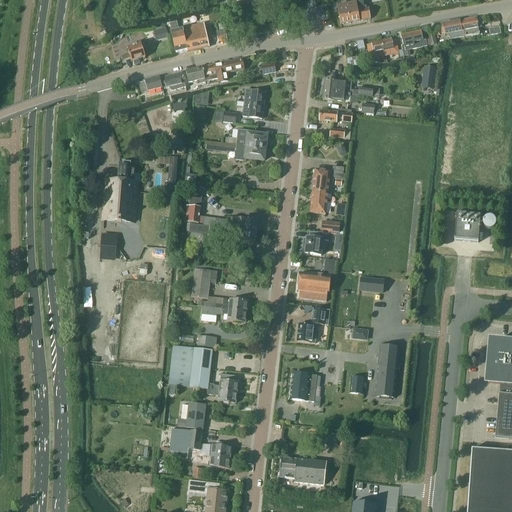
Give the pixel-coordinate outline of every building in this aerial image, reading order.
[(364,10),(363,2),(337,7),(340,25),(370,20),(368,10),(364,10)] [(461,21),(464,37),(471,36),(471,37),(479,35),(478,29),(476,18),(461,21)] [(464,37),(461,21),(442,25),(443,29),(441,30),(442,34),(444,34),(444,35),(449,35),(450,40),(464,38),(464,37)] [(229,32),(239,31),(237,23),(228,25),(229,32)] [(187,53),(209,48),(204,25),(182,30),(182,32),(171,34),(176,54),(186,51),(187,53)] [(410,34),(414,50),(427,47),(425,41),(422,41),(420,32),(410,34)] [(430,46),(436,45),(434,33),(427,34),(430,46)] [(410,34),(401,36),(405,52),(403,53),(404,58),(410,56),(409,51),(414,50),(410,34)] [(381,41),(385,57),(398,53),(395,39),(391,40),(391,39),(381,41)] [(370,60),(385,57),(381,41),(371,44),(371,45),(366,46),(370,60)] [(131,63),(145,59),(141,45),(127,49),(131,63)] [(214,65),(217,80),(218,84),(228,82),(226,74),(244,70),(241,60),(214,65)] [(205,82),(217,80),(214,65),(201,68),(185,72),(188,84),(196,82),(197,85),(205,83),(205,82)] [(261,67),(263,76),(275,73),(274,65),(261,67)] [(170,92),(186,88),(182,73),(161,78),(164,89),(169,88),(170,92)] [(141,94),(162,89),(159,79),(145,82),(139,84),(141,94)] [(324,90),(350,93),(350,96),(358,96),(372,98),(373,90),(359,89),(358,92),(351,91),(352,84),(325,81),(324,90)] [(344,103),(345,97),(350,98),(350,96),(350,93),(324,90),(323,101),(327,101),(327,103),(332,104),(332,102),(344,103)] [(243,108),(242,118),(262,120),(263,108),(265,93),(251,92),(245,91),(244,102),(243,108)] [(180,104),(172,105),(173,113),(181,112),(180,104)] [(374,115),(374,108),(375,106),(362,105),(361,114),(374,115)] [(222,124),(223,112),(215,111),(214,123),(222,124)] [(337,114),(320,112),(319,122),(336,123),(336,119),(343,119),(342,123),(351,124),(352,115),(343,114),(343,115),(337,114)] [(223,124),(235,125),(235,117),(224,115),(223,124)] [(343,140),(344,132),(330,130),(329,138),(343,140)] [(230,146),(266,150),(267,144),(268,143),(269,139),(268,138),(268,137),(249,135),(250,132),(239,131),(238,140),(230,139),(230,146)] [(266,155),(266,150),(230,146),(209,144),(208,149),(237,152),(236,161),(246,162),(247,160),(265,162),(265,161),(266,160),(267,156),(266,155)] [(105,220),(135,222),(137,193),(138,184),(133,183),(134,165),(121,164),(120,176),(118,176),(118,183),(108,182),(105,220)] [(312,192),(328,194),(330,172),(315,170),(313,184),(312,185),(311,189),(313,190),(312,192)] [(168,180),(168,188),(175,188),(176,180),(168,180)] [(325,215),(328,194),(312,192),(312,194),(311,195),(310,198),(311,200),(311,206),(310,214),(325,215)] [(190,225),(209,227),(209,226),(214,227),(215,220),(199,218),(200,208),(201,196),(190,195),(189,207),(184,207),(183,223),(190,224),(190,225)] [(478,244),(480,218),(456,216),(454,242),(478,244)] [(229,229),(255,232),(255,230),(256,230),(257,224),(256,223),(256,222),(240,220),(241,218),(232,217),(231,229),(229,229)] [(487,231),(489,231),(491,231),(493,230),(494,229),(495,227),(495,225),(495,223),(494,221),(493,220),(491,219),(489,218),(487,219),(485,220),(484,221),(483,223),(483,225),(483,227),(484,229),(485,230),(487,231)] [(322,223),(321,232),(338,234),(339,225),(322,223)] [(255,235),(255,232),(229,229),(229,235),(239,236),(238,241),(254,243),(254,241),(255,240),(256,235),(255,235)] [(322,241),(325,241),(326,234),(316,233),(316,240),(306,239),(305,255),(320,257),(322,241)] [(102,238),(101,248),(110,248),(110,238),(102,238)] [(335,262),(332,261),(325,260),(323,277),(299,274),(297,292),(299,292),(298,299),(326,303),(327,294),(328,294),(330,278),(333,278),(335,262)] [(207,300),(209,284),(211,272),(195,270),(191,298),(207,300)] [(361,279),(359,292),(382,294),(383,282),(361,279)] [(229,300),(229,302),(223,301),(223,305),(198,302),(198,308),(202,308),(246,313),(246,311),(247,311),(248,305),(247,304),(247,302),(229,300)] [(304,307),(303,315),(306,315),(312,311),(312,307),(304,307)] [(246,313),(202,308),(201,315),(221,318),(222,315),(227,316),(226,321),(245,324),(245,323),(246,321),(247,316),(246,316),(246,313)] [(298,325),(296,343),(315,345),(317,325),(328,327),(328,320),(329,312),(323,311),(314,310),(312,325),(311,327),(298,325)] [(216,349),(217,339),(198,337),(197,347),(216,349)] [(511,346),(491,344),(490,360),(491,360),(491,368),(489,368),(488,384),(499,385),(500,385),(499,394),(498,394),(495,439),(511,440),(511,346)] [(219,393),(236,394),(237,391),(238,392),(238,386),(237,385),(238,383),(236,383),(236,378),(221,376),(220,387),(214,386),(208,385),(212,351),(172,347),(168,386),(206,390),(206,391),(214,392),(214,391),(219,392),(219,393)] [(378,355),(374,397),(394,399),(398,357),(399,349),(379,347),(378,355)] [(293,374),(290,401),(306,403),(314,403),(317,377),(309,376),(293,374)] [(362,395),(364,379),(351,378),(350,394),(362,395)] [(236,397),(236,394),(219,393),(218,403),(235,405),(235,403),(236,402),(237,397),(236,397)] [(178,420),(177,427),(186,428),(202,430),(205,407),(189,405),(188,407),(182,406),(180,420),(178,420)] [(187,455),(202,456),(199,456),(202,434),(172,430),(169,452),(167,451),(167,452),(187,455)] [(332,446),(333,435),(316,433),(315,444),(332,446)] [(209,457),(229,459),(229,458),(230,457),(231,452),(230,452),(230,449),(210,446),(209,457)] [(511,511),(511,452),(511,453),(471,450),(466,511),(511,511)] [(201,462),(202,456),(187,455),(167,452),(166,460),(172,460),(173,458),(201,462)] [(229,461),(229,459),(209,457),(208,468),(228,470),(228,467),(229,467),(230,462),(229,461)] [(296,461),(281,459),(279,479),(294,480),(294,483),(324,487),(326,464),(296,460),(296,461)] [(193,470),(192,479),(201,480),(202,473),(202,471),(193,470)] [(223,511),(226,492),(208,490),(205,511),(223,511)]
